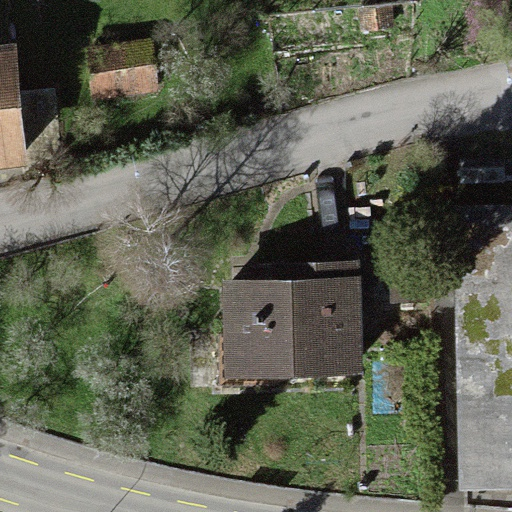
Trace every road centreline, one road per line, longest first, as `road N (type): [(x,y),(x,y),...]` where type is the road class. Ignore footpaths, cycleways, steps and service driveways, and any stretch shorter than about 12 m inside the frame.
road 1 (residential): [(0,229),(241,155),(422,108),(511,94)]
road 2 (primary): [(0,472),(138,511)]
